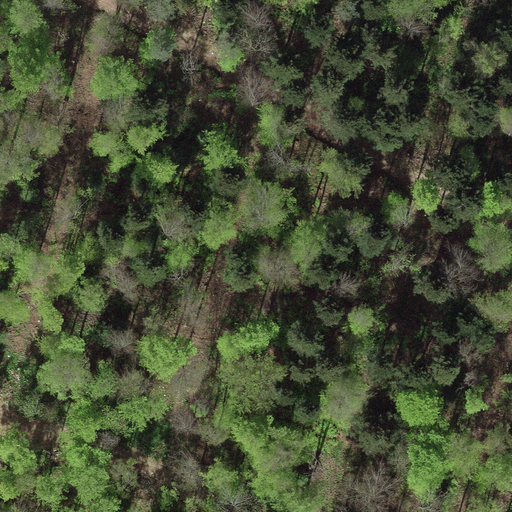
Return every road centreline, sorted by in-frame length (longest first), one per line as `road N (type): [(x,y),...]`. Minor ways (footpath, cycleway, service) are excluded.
road 1 (track): [(87,0),(375,147),(511,248)]
road 2 (track): [(0,408),(202,496),(215,511)]
